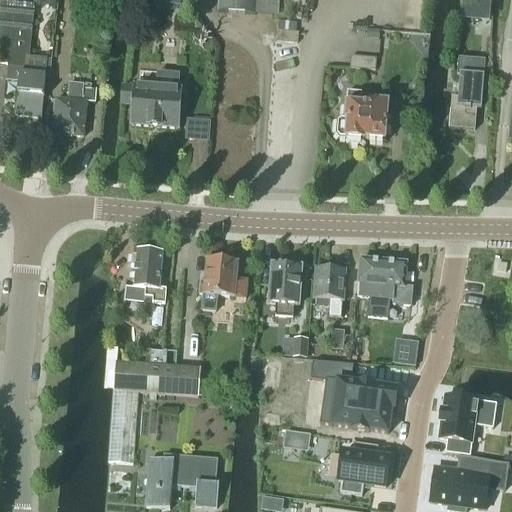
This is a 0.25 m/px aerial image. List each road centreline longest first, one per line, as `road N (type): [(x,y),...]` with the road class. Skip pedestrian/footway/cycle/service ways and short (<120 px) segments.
road 1 (unclassified): [(458,228),(55,209),(30,218)]
road 2 (unclassified): [(16,511),(14,406),(30,218)]
road 3 (residential): [(458,228),(404,511)]
road 4 (unknown): [(293,220),(317,10),(325,0)]
